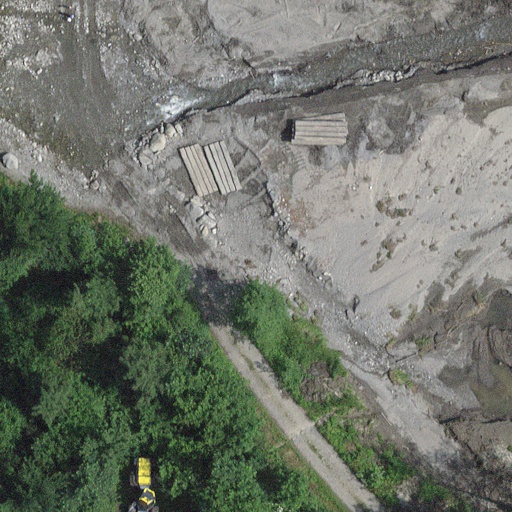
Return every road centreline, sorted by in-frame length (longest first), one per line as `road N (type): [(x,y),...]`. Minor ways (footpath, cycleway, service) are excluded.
road 1 (track): [(337,511),(200,326),(117,192)]
road 2 (track): [(108,0),(98,73),(117,192)]
